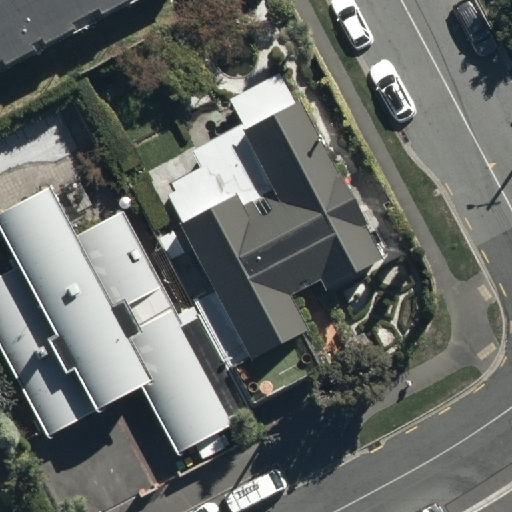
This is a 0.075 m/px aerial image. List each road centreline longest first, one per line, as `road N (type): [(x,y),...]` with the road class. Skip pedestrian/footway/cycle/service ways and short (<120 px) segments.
road 1 (residential): [(511,209),(399,0)]
road 2 (unclassified): [(339,511),(511,410)]
